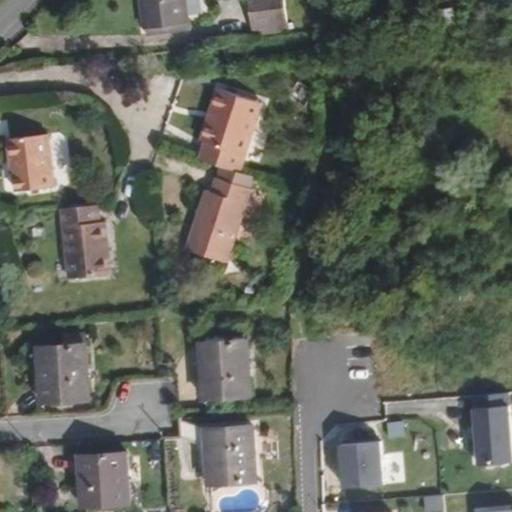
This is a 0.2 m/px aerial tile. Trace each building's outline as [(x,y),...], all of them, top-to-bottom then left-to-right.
[(191,32),(186,0),(144,0),(149,37),(191,32)] [(291,26),(287,0),(251,0),(255,30),(291,26)] [(292,34),(291,26),(255,30),(256,38),(292,34)] [(249,169),(272,100),(226,85),(219,105),(225,106),(215,138),(210,156),(249,169)] [(215,138),(225,106),(219,105),(209,136),(215,138)] [(60,182),(55,129),(9,133),(11,156),(15,156),(17,186),(60,182)] [(235,263),(258,190),(220,177),(216,191),(211,190),(191,249),(235,263)] [(117,274),(112,219),(106,219),(104,202),(65,206),(73,277),(117,274)] [(252,395),(249,339),(200,342),(203,398),(252,395)] [(88,397),(85,342),(36,345),(40,400),(88,397)] [(480,467),(511,464),(511,425),(510,407),(476,410),(480,467)] [(380,424),(340,426),(341,439),(381,437),(380,424)] [(254,480),(251,426),(204,429),(207,483),(254,480)] [(383,441),(343,444),(346,486),(386,483),(383,441)] [(133,503),(130,451),(83,453),(86,506),(133,503)]
